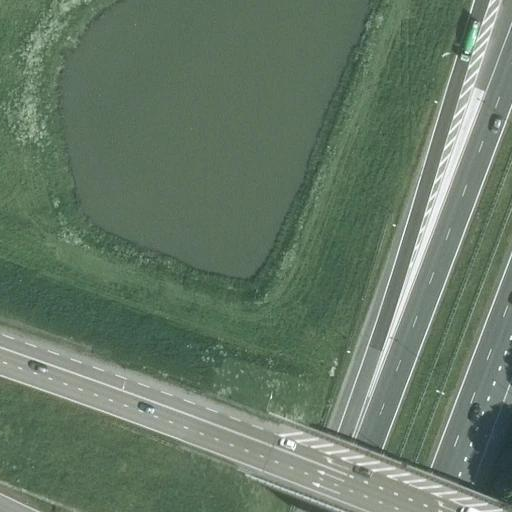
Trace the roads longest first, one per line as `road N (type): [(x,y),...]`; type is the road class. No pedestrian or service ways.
road 1 (motorway): [(483,0),(373,361),(341,510)]
road 2 (motorway): [(511,61),(341,510)]
road 3 (trunk): [(416,511),(0,362)]
road 4 (motorway): [(430,511),(511,295)]
